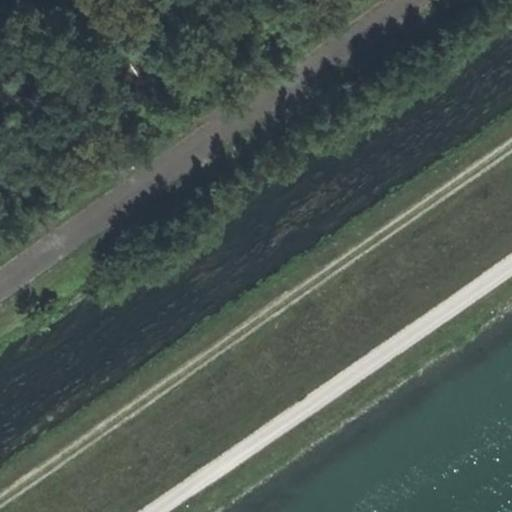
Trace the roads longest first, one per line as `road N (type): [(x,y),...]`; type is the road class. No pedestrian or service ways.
road 1 (track): [(0,499),(511,142)]
road 2 (track): [(511,266),(153,511)]
